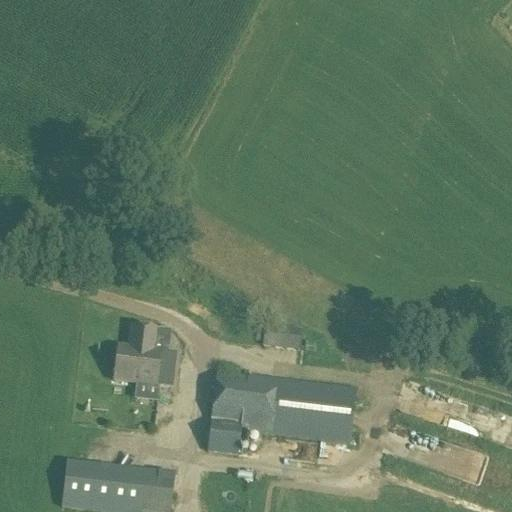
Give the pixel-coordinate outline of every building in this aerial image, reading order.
[(298,352),(301,331),(264,327),(262,348),(298,352)] [(154,352),(156,332),(130,329),(127,350),(117,349),(113,382),(155,388),(160,353),(154,352)] [(175,360),(175,385),(171,385),(171,393),(182,393),(182,360),(175,360)] [(350,448),(357,391),(216,373),(206,454),(238,459),(240,446),(246,447),(247,435),(350,448)] [(165,451),(175,451),(175,418),(165,418),(165,451)] [(60,510),(75,511),(78,511),(170,511),(175,476),(66,464),(62,490),(60,510)]
